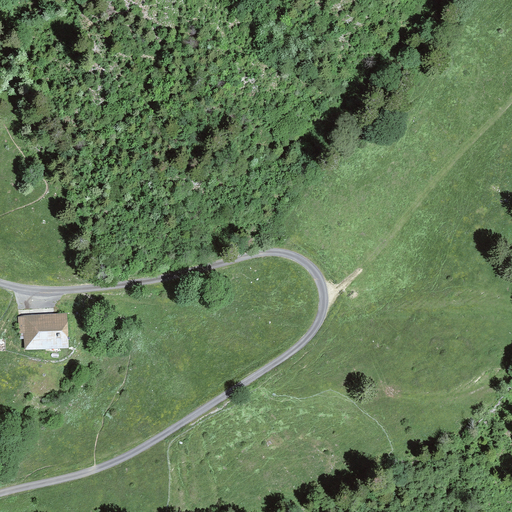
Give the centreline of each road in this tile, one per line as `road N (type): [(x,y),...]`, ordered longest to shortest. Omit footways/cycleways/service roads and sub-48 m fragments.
road 1 (unclassified): [(0,282),(42,290),(111,286),(278,252),(317,275),(324,305),(301,344),(142,448),(0,493)]
road 2 (track): [(511,92),(381,247),(323,295)]
